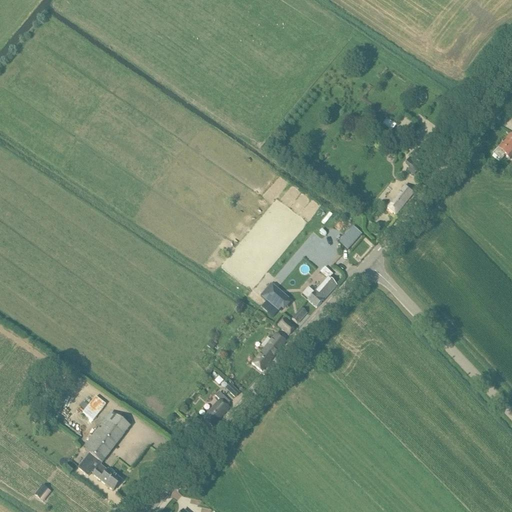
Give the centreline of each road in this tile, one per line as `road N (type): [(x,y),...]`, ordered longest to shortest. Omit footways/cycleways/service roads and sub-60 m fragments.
road 1 (tertiary): [(151,511),(368,263)]
road 2 (tertiary): [(368,263),(511,73)]
road 3 (unclassified): [(511,415),(368,263)]
